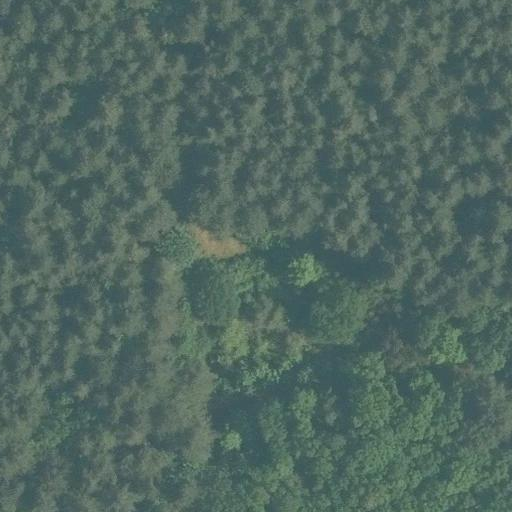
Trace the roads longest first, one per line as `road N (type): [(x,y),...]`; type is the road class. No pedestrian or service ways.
road 1 (unknown): [(282,0),(178,147),(160,216),(198,313),(215,442),(127,511)]
road 2 (track): [(0,468),(215,397)]
